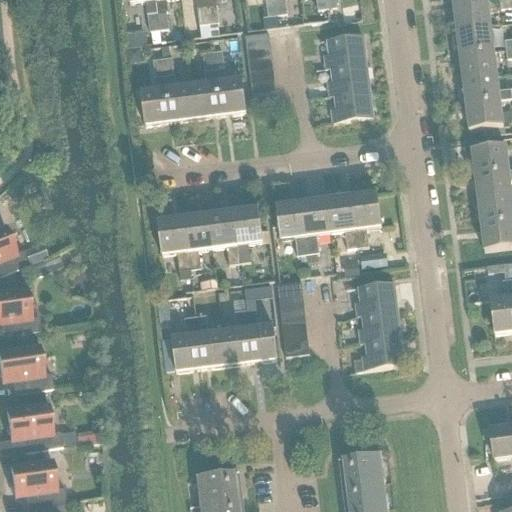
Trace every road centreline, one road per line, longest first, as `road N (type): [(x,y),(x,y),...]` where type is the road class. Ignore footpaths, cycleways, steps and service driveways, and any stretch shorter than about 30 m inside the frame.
road 1 (residential): [(164,182),(414,150)]
road 2 (residential): [(446,400),(414,150)]
road 3 (residential): [(280,421),(446,400)]
road 4 (residential): [(414,150),(395,0)]
